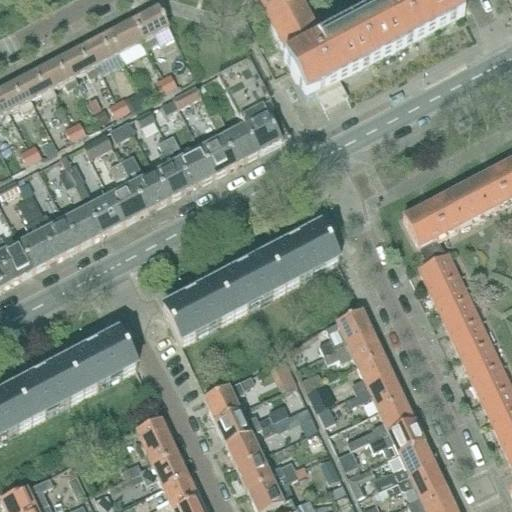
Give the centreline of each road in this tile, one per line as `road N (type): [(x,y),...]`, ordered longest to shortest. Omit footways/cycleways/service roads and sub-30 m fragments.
road 1 (residential): [(491,511),(348,204)]
road 2 (tertiary): [(108,272),(327,158)]
road 3 (residential): [(130,317),(348,204)]
road 4 (residential): [(222,511),(130,317)]
road 5 (tertiary): [(327,158),(508,61)]
road 6 (unknown): [(511,119),(348,204)]
road 7 (residential): [(0,385),(130,317)]
road 8 (tertiary): [(0,329),(108,272)]
